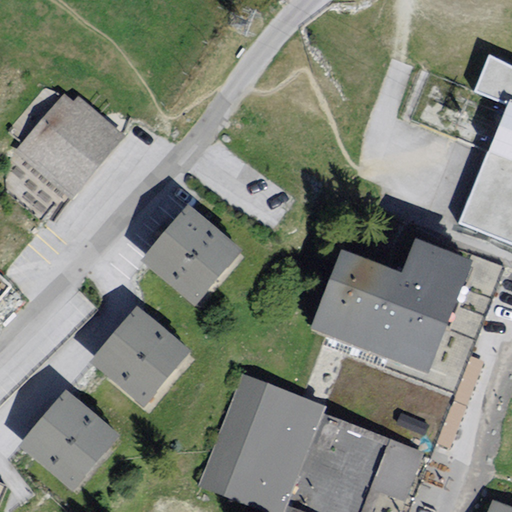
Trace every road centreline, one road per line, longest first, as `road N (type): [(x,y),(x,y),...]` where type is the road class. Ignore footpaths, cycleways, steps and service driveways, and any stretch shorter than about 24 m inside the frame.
road 1 (residential): [(310,0),(68,282),(0,346)]
road 2 (residential): [(511,290),(429,511)]
